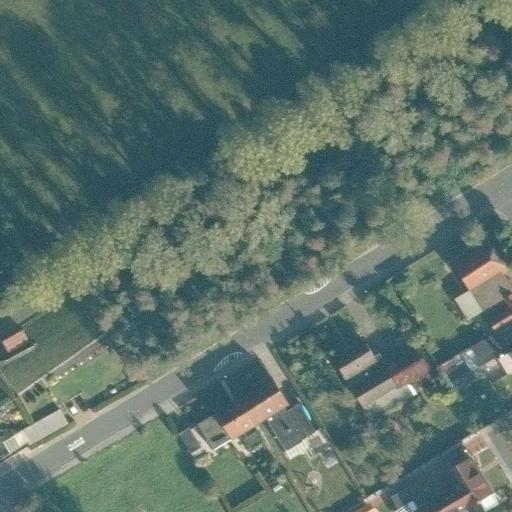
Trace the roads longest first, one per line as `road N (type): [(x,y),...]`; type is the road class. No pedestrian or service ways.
road 1 (residential): [(0,330),(511,8)]
road 2 (residential): [(503,186),(133,405),(0,495)]
